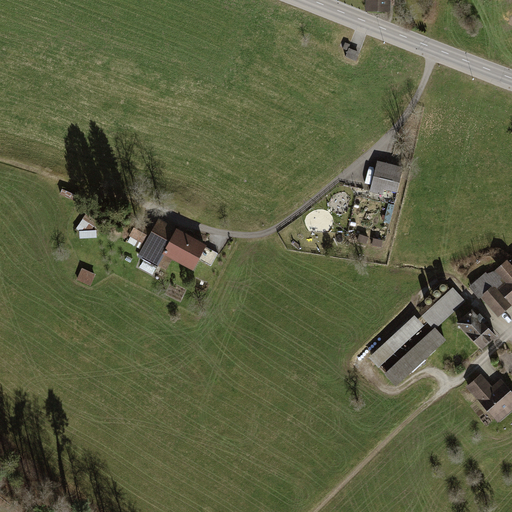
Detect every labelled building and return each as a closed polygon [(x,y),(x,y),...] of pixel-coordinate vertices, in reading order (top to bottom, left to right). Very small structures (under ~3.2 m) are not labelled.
[(391,0),(366,0),(366,10),(391,11),(391,0)] [(360,53),(349,48),(345,58),(356,62),(360,53)] [(383,193),(385,188),(397,191),(403,166),(377,159),(370,190),(383,193)] [(97,221),(85,214),(78,225),(87,230),(92,230),(97,221)] [(162,252),(175,226),(157,217),(151,229),(136,222),(129,236),(144,243),(138,255),(158,266),(158,265),(164,254),(162,252)] [(204,245),(206,242),(175,226),(162,252),(164,254),(172,258),(192,268),(198,258),(204,245)] [(204,245),(198,258),(211,265),(218,252),(204,245)] [(164,254),(158,265),(166,269),(172,258),(164,254)] [(483,273),(467,288),(477,300),(480,298),(496,317),(510,306),(511,307),(511,258),(508,262),(505,259),(493,270),(483,273)] [(156,267),(142,259),(139,265),(153,272),(156,267)] [(95,273),(82,268),(76,279),(90,285),(95,273)] [(434,328),(384,374),(396,387),(447,340),(436,329),(465,302),(452,287),(422,315),(434,328)] [(472,306),(454,323),(480,351),(496,336),(485,326),(489,323),(472,306)] [(414,315),(369,357),(379,368),(425,327),(414,315)] [(480,373),(465,387),(497,423),(511,408),(511,392),(500,379),(491,386),(480,373)]
